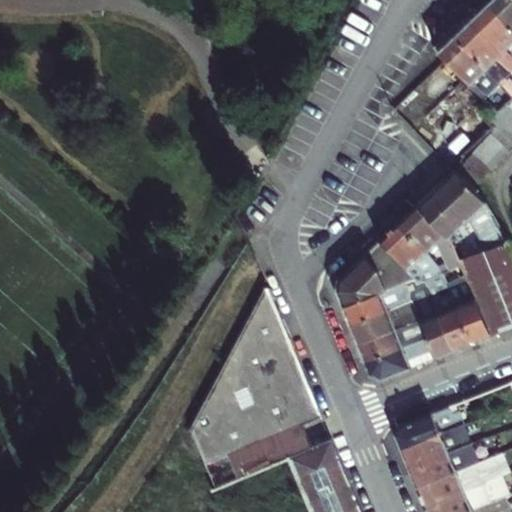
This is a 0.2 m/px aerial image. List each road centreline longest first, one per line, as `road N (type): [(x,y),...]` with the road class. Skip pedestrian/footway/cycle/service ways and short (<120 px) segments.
road 1 (residential): [(407,0),(281,237),(349,417)]
road 2 (residential): [(511,350),(349,417)]
road 3 (unknown): [(303,296),(419,166)]
